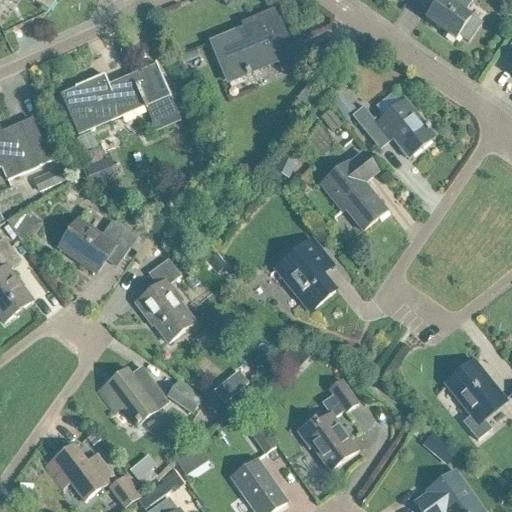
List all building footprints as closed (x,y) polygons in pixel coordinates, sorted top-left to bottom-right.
[(26,0),(48,14),(58,0),(26,0)] [(468,22),(462,18),(471,5),(463,0),(423,0),(423,1),(435,9),(425,23),(455,44),(458,39),(467,46),(480,28),(469,21),(468,22)] [(288,49),(274,15),(255,23),(257,27),(211,47),(227,85),(280,63),(284,73),(309,63),(301,44),(288,49)] [(166,93),(155,67),(154,67),(155,70),(118,86),(119,89),(110,93),(104,79),(74,92),(76,94),(63,100),(79,137),(143,110),(144,113),(146,112),(156,134),(179,124),(182,132),(183,131),(170,103),(166,93)] [(170,103),(178,100),(174,90),(166,93),(170,103)] [(355,113),(335,90),(324,99),(344,122),(355,113)] [(433,142),(404,106),(383,122),(380,118),(372,125),(362,112),(351,121),(376,152),(390,140),(408,162),(433,142)] [(332,135),(341,128),(330,113),(321,120),(332,135)] [(41,146),(31,123),(19,128),(21,133),(3,141),(0,134),(0,171),(2,171),(7,184),(38,171),(38,170),(54,163),(46,145),(41,146)] [(377,176),(363,158),(349,169),(348,168),(321,189),(342,215),(345,213),(362,235),(386,216),(363,187),(377,176)] [(110,161),(85,170),(92,190),(117,181),(110,161)] [(39,195),(67,183),(61,171),(33,183),(39,195)] [(27,238),(39,218),(22,208),(10,228),(27,238)] [(135,244),(142,248),(148,239),(121,221),(115,229),(123,234),(123,235),(135,244)] [(102,242),(79,226),(59,256),(92,279),(104,262),(116,271),(130,251),(135,244),(123,235),(123,234),(115,229),(112,227),(102,242)] [(310,319),(338,296),(324,279),(336,270),(312,241),(272,273),(310,319)] [(0,322),(4,328),(33,306),(9,275),(20,266),(3,243),(0,245),(0,322)] [(226,270),(216,257),(205,266),(215,279),(226,270)] [(183,309),(169,290),(182,280),(168,262),(147,278),(157,292),(139,305),(135,307),(148,325),(149,323),(167,347),(190,329),(178,313),(183,309)] [(298,372),(309,361),(296,349),(285,360),(298,372)] [(473,368),(447,389),(471,419),(462,427),(477,446),(491,434),(483,423),(504,406),(473,368)] [(127,374),(99,396),(114,416),(122,410),(136,430),(167,407),(149,383),(141,372),(131,380),(127,374)] [(192,418),(203,401),(176,384),(167,400),(192,418)] [(346,417),(358,408),(341,384),(329,393),(333,398),(321,406),(329,417),(316,426),(314,423),(296,436),(308,453),(311,451),(329,477),(357,457),(333,422),(344,414),(346,417)] [(265,458),(275,451),(260,428),(248,434),(265,458)] [(456,458),(431,437),(421,449),(446,470),(456,458)] [(202,446),(177,462),(188,479),(213,464),(202,446)] [(86,465),(74,450),(46,471),(61,491),(69,485),(84,505),(115,482),(97,457),(86,465)] [(252,511),(279,511),(286,507),(256,464),(231,482),(252,511)] [(480,511),(455,475),(426,496),(427,498),(415,507),(418,511),(480,511)] [(123,511),(125,511),(141,500),(126,479),(109,492),(123,511)] [(33,488),(19,487),(18,502),(32,503),(33,488)] [(176,511),(169,501),(160,507),(163,511),(176,511)]
